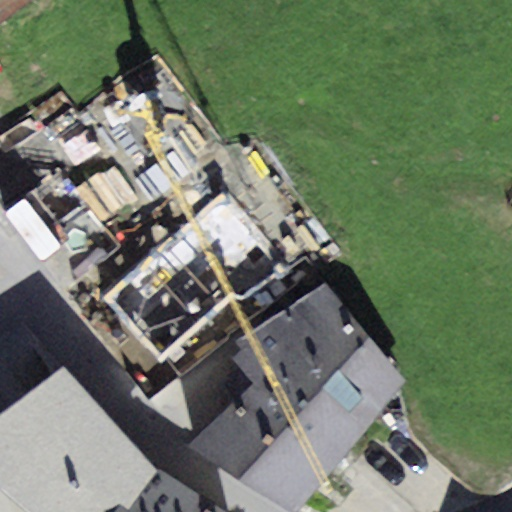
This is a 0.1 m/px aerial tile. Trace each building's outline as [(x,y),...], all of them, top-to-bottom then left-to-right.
[(0,0),(0,18),(24,0),(0,0)] [(291,269),(310,253),(245,177),(105,296),(163,365),(236,303),(244,311),(292,270),(291,269)] [(239,340),(245,348),(351,448),(407,381),(326,281),(239,340)] [(295,511),(299,511),(351,448),(245,348),(234,357),(240,364),(223,383),(233,404),(189,446),(295,511)] [(0,485),(1,488),(29,511),(126,511),(160,468),(67,367),(0,416),(0,485)] [(227,511),(160,468),(126,511),(227,511)]
